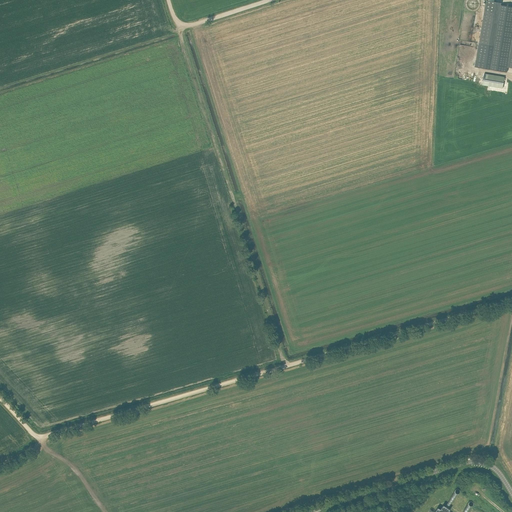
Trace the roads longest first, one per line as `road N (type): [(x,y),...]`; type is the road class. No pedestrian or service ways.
road 1 (track): [(511,300),(38,437)]
road 2 (track): [(168,0),(285,366)]
